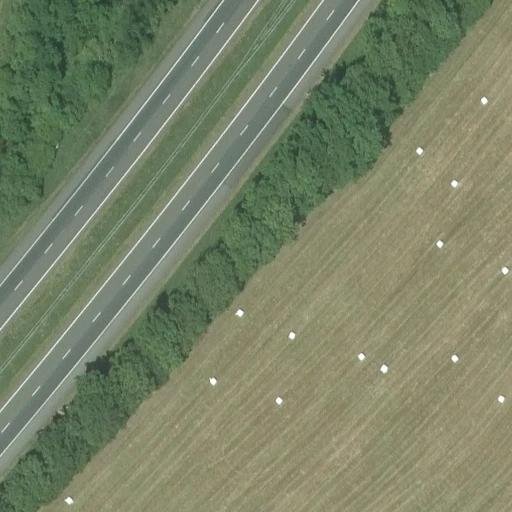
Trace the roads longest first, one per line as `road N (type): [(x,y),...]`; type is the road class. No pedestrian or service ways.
road 1 (motorway): [(0,432),(120,289),(338,0)]
road 2 (motorway): [(239,0),(0,306)]
